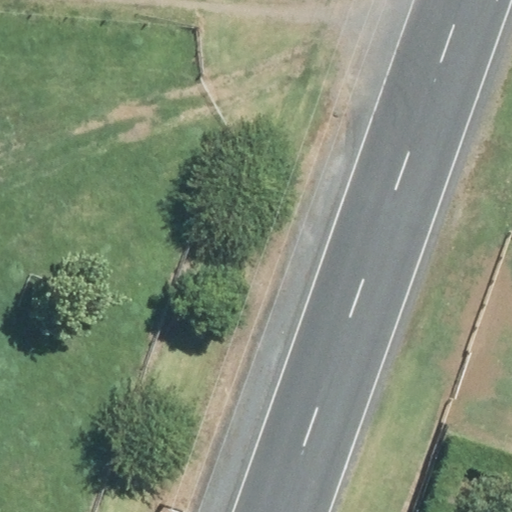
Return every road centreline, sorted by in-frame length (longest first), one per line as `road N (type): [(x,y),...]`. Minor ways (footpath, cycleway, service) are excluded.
road 1 (unclassified): [(281,511),(461,0)]
road 2 (track): [(448,35),(0,4)]
